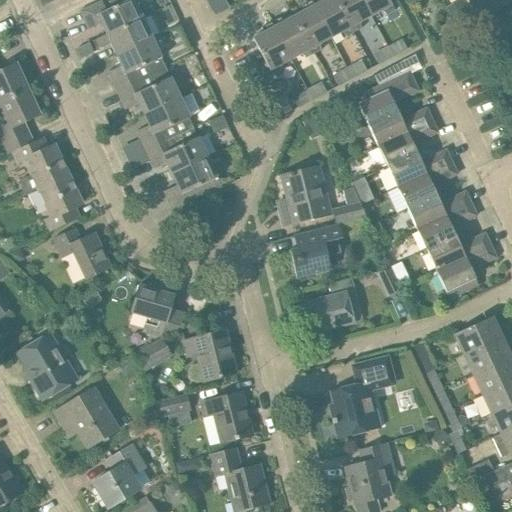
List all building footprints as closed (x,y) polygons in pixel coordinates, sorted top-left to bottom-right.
[(101,24),(106,35),(142,18),(133,0),(129,0),(122,3),(120,0),(111,0),(108,2),(111,9),(106,11),(101,1),(79,11),(88,30),(101,24)] [(353,33),(335,0),(324,0),(313,6),(331,39),(339,34),(344,36),(345,38),(353,33)] [(371,17),(361,0),(335,0),(353,33),(361,29),(360,27),(361,23),(371,17)] [(388,0),(361,0),(371,17),(380,12),(383,13),(385,16),(394,11),(388,0)] [(494,0),(494,1),(498,9),(511,1),(511,0),(494,0)] [(483,17),(498,9),(494,1),(479,9),(483,17)] [(331,39),(313,6),(293,17),(313,55),(320,50),(319,48),(321,44),(331,39)] [(466,15),(453,22),(458,31),(471,24),(466,15)] [(313,55),(293,17),(273,28),(290,60),(299,56),(303,57),(305,59),(313,55)] [(142,18),(106,35),(93,41),(76,49),(81,59),(98,51),(97,50),(110,44),(116,55),(151,38),(142,18)] [(444,38),(458,31),(453,22),(439,29),(444,38)] [(290,60),(273,28),(252,39),(272,76),(281,72),(279,70),(280,66),(290,60)] [(165,68),(151,38),(116,55),(121,66),(108,73),(116,91),(165,68)] [(402,40),(387,48),(392,57),(407,49),(402,40)] [(392,57),(387,48),(373,56),(378,65),(392,57)] [(362,62),(347,70),(352,79),(367,71),(362,62)] [(0,103),(28,90),(16,65),(0,72),(0,103)] [(165,68),(116,91),(125,110),(138,104),(143,115),(179,98),(165,68)] [(338,86),(352,79),(347,70),(333,77),(338,86)] [(368,126),(397,113),(392,103),(417,91),(409,73),(366,93),(369,99),(357,104),(368,126)] [(321,84),(307,91),(312,100),(326,93),(321,84)] [(28,90),(0,103),(0,112),(6,126),(0,128),(0,140),(7,155),(12,152),(33,143),(23,123),(40,116),(28,90)] [(298,108),(312,100),(307,91),(293,99),(298,108)] [(179,98),(143,115),(149,126),(135,132),(144,151),(193,128),(179,98)] [(397,113),(368,126),(377,147),(432,122),(426,109),(401,121),(397,113)] [(432,122),(377,147),(387,168),(416,154),(412,145),(437,133),(432,122)] [(193,128),(144,151),(153,170),(166,163),(171,174),(207,157),(193,128)] [(37,190),(68,176),(54,146),(47,150),(42,139),(33,143),(12,152),(18,164),(24,161),(31,175),(18,182),(24,196),(37,190)] [(387,168),(397,189),(451,163),(445,151),(420,163),(416,154),(387,168)] [(207,157),(171,174),(177,186),(163,192),(172,211),(221,188),(216,178),(217,178),(207,157)] [(397,189),(406,209),(436,196),(431,186),(456,175),(451,163),(397,189)] [(329,215),(317,168),(281,177),(289,209),(279,211),(283,226),(329,215)] [(68,176),(37,190),(50,218),(44,221),(50,232),(79,218),(74,208),(81,204),(68,176)] [(334,226),(338,225),(366,218),(360,206),(360,205),(355,196),(352,189),(342,191),(346,206),(331,210),(334,226)] [(361,193),(355,196),(360,205),(366,202),(361,193)] [(406,209),(416,230),(471,205),(465,193),(440,204),(436,196),(406,209)] [(416,230),(426,251),(455,238),(451,228),(476,216),(471,205),(416,230)] [(338,225),(334,226),(299,234),(303,248),(289,251),(296,279),(330,270),(327,257),(340,254),(337,240),(342,239),(338,225)] [(80,240),(75,229),(53,239),(61,258),(72,253),(85,280),(110,268),(94,233),(80,240)] [(455,238),(426,251),(436,272),(490,246),(484,234),(459,246),(455,238)] [(490,246),(436,272),(448,299),(478,285),(470,270),(495,258),(490,246)] [(20,248),(7,254),(13,265),(20,262),(23,256),(20,248)] [(400,291),(390,269),(375,273),(386,297),(400,291)] [(357,307),(351,279),(328,285),(331,297),(299,305),(302,316),(310,314),(315,333),(353,324),(350,309),(357,307)] [(173,296),(139,286),(131,313),(146,318),(142,333),(160,339),(180,328),(184,314),(169,310),(173,296)] [(96,292),(83,301),(88,309),(101,301),(96,292)] [(0,319),(9,313),(0,300),(0,319)] [(493,323),(495,322),(493,317),(454,335),(464,355),(500,338),(493,323)] [(202,383),(216,379),(236,374),(225,331),(206,336),(182,342),(186,358),(196,356),(198,365),(191,367),(187,373),(189,380),(196,384),(202,383)] [(76,381),(49,335),(17,353),(33,381),(31,382),(42,401),(51,396),(59,391),(68,385),(76,381)] [(464,355),(473,375),(509,358),(502,343),(504,342),(502,337),(500,338),(464,355)] [(159,341),(132,357),(139,369),(142,374),(169,358),(159,341)] [(412,348),(424,374),(432,370),(436,369),(423,342),(412,348)] [(473,375),(482,395),(511,380),(511,364),(511,363),(511,362),(511,357),(511,356),(509,358),(473,375)] [(132,357),(118,365),(125,378),(139,369),(132,357)] [(384,387),(379,364),(354,370),(358,385),(329,392),(336,418),(332,419),(337,439),(379,428),(370,391),(384,387)] [(433,394),(441,390),(432,370),(424,374),(433,394)] [(511,380),(482,395),(491,414),(511,404),(511,380)] [(59,391),(51,396),(55,402),(72,392),(68,385),(59,391)] [(117,430),(92,389),(50,415),(51,415),(54,413),(62,426),(70,421),(87,449),(117,430)] [(433,394),(443,414),(451,410),(441,390),(433,394)] [(251,436),(241,393),(199,404),(203,418),(212,415),(220,444),(251,436)] [(189,411),(185,396),(154,404),(158,419),(189,411)] [(494,421),(501,434),(511,428),(511,404),(491,414),(485,417),(488,424),(494,421)] [(452,434),(456,432),(460,430),(459,429),(469,424),(467,418),(461,415),(454,418),(451,410),(443,414),(452,434)] [(426,423),(424,428),(425,434),(434,431),(432,421),(426,423)] [(511,428),(501,434),(492,438),(501,458),(510,454),(511,453),(511,428)] [(456,432),(452,434),(447,436),(450,440),(457,455),(465,451),(456,432)] [(443,447),(448,441),(439,433),(433,440),(443,447)] [(353,501),(353,505),(356,504),(357,511),(380,511),(377,499),(389,496),(385,478),(394,475),(386,444),(358,451),(358,452),(363,451),(366,463),(344,468),(349,488),(345,489),(348,502),(353,501)] [(144,469),(131,446),(111,458),(117,468),(91,484),(107,509),(139,490),(131,477),(144,469)] [(233,472),(227,450),(207,455),(213,478),(224,475),(233,511),(241,511),(269,505),(259,465),(233,472)] [(464,470),(469,482),(492,472),(487,460),(464,470)] [(0,505),(22,493),(12,476),(9,478),(0,461),(0,505)] [(511,462),(492,472),(469,482),(475,495),(507,481),(511,492),(511,462)] [(179,478),(170,482),(174,488),(179,490),(184,487),(179,478)] [(154,511),(146,498),(122,511),(154,511)]
